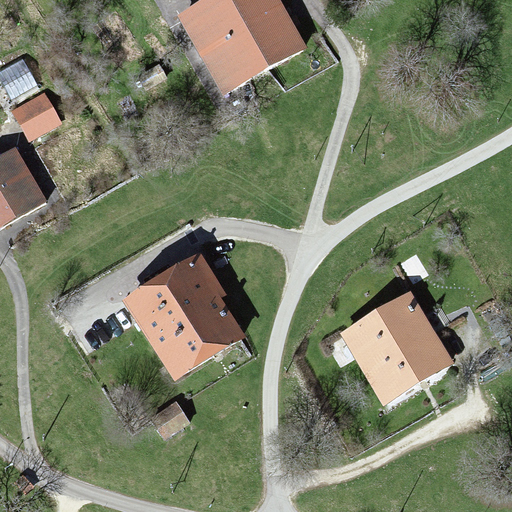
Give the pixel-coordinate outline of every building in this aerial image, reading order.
[(279,0),(210,0),(180,18),(227,97),(308,49),(279,0)] [(17,154),(0,163),(0,228),(45,202),(17,154)] [(198,260),(126,302),(177,389),(249,346),(198,260)] [(410,294),(345,333),(389,407),(454,369),(410,294)] [(183,407),(156,423),(169,446),(196,430),(183,407)]
